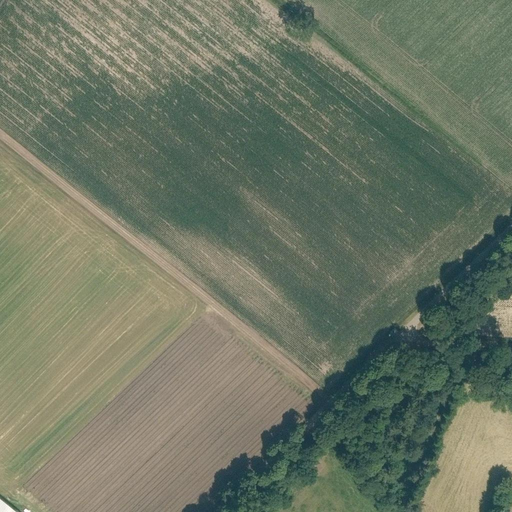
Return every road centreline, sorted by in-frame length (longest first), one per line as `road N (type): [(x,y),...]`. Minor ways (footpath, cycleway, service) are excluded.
road 1 (residential): [(220,511),(398,338)]
road 2 (residential): [(398,338),(511,222)]
